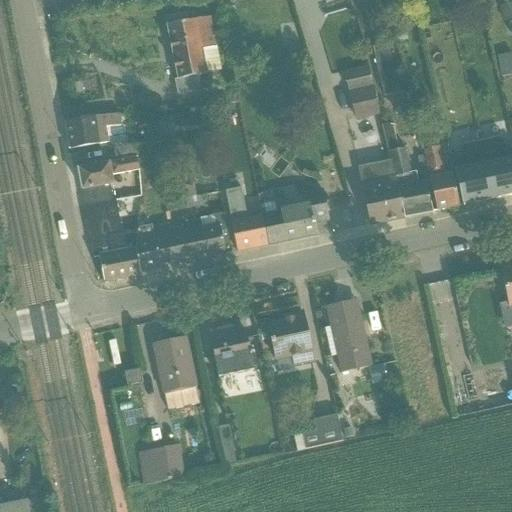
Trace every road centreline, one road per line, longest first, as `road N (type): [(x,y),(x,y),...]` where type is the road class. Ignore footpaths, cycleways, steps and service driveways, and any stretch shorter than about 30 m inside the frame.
road 1 (residential): [(81,312),(511,220)]
road 2 (residential): [(19,0),(81,312)]
